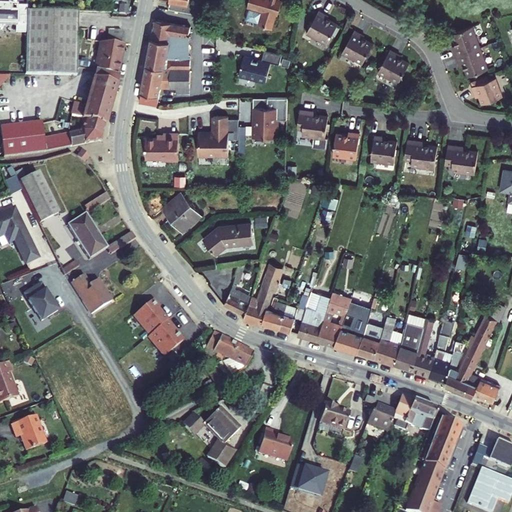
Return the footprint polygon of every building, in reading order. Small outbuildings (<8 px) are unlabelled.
[(16,33),(25,33),(26,6),(10,5),(9,0),(0,0),(0,29),(2,30),(4,24),(16,25),(16,33)] [(198,0),(167,0),(167,6),(197,11),(198,0)] [(242,0),(241,9),(236,22),(253,26),(266,29),(269,15),(272,16),(276,2),(273,1),(268,0),(242,0)] [(320,12),(313,9),(301,31),(322,43),(332,23),(319,15),(320,12)] [(76,11),(27,10),(27,26),(76,27),(76,11)] [(189,25),(154,17),(146,63),(166,67),(168,56),(170,48),(178,50),(180,40),(186,41),(189,25)] [(75,75),(76,27),(27,26),(26,74),(54,74),(63,75),(75,75)] [(452,49),(455,56),(479,47),(471,26),(450,34),(455,48),(452,49)] [(116,28),(111,27),(111,41),(123,41),(124,41),(124,28),(116,28)] [(356,32),(349,28),(337,51),(358,62),(368,42),(355,35),(356,32)] [(170,48),(168,56),(170,57),(186,57),(186,55),(186,41),(180,40),(178,50),(170,48)] [(111,41),(102,41),(96,67),(119,73),(120,67),(125,41),(124,41),(123,41),(111,41)] [(479,47),(455,56),(458,63),(461,62),(466,76),(487,68),(479,47)] [(260,48),(258,60),(241,57),(237,73),(263,79),(266,61),(275,63),(278,52),(260,48)] [(392,52),(385,48),(373,71),(394,82),(404,62),(391,55),(392,52)] [(170,57),(169,67),(208,67),(223,67),(223,53),(196,53),(196,55),(186,55),(186,57),(170,57)] [(169,67),(166,67),(146,63),(141,90),(139,100),(156,104),(160,86),(209,87),(208,67),(169,67)] [(96,67),(93,76),(117,82),(120,73),(119,73),(96,67)] [(107,123),(117,82),(93,76),(87,104),(76,101),(73,113),(84,116),(84,117),(107,123)] [(483,76),(469,81),(471,86),(485,80),(483,76)] [(471,86),(470,86),(473,94),(476,92),(480,103),(501,95),(494,77),(485,80),(471,86)] [(276,135),(276,105),(256,105),(256,121),(254,121),(254,135),(276,135)] [(301,136),(325,138),(327,116),(312,114),(313,111),(299,109),(297,129),(302,130),(301,136)] [(228,114),(213,114),(213,128),(215,129),(216,129),(216,132),(198,132),(198,154),(217,154),(217,155),(228,155),(228,114)] [(103,138),(107,123),(84,117),(81,128),(69,131),(71,144),(103,138)] [(239,126),(240,117),(232,117),(230,149),(246,150),(247,126),(239,126)] [(69,131),(44,135),(41,119),(35,120),(1,125),(3,140),(6,155),(71,144),(69,131)] [(351,130),(336,129),(333,151),(356,154),(360,128),(352,127),(351,130)] [(382,131),(374,130),(371,155),(394,158),(397,136),(382,134),(382,131)] [(163,139),(145,139),(145,160),(161,160),(161,161),(178,161),(178,134),(163,134),(163,139)] [(423,136),(408,134),(405,154),(413,155),(412,160),(435,163),(438,141),(423,139),(423,136)] [(464,140),(448,139),(446,158),(453,159),(452,165),(476,168),(478,146),(463,144),(464,140)] [(17,172),(21,180),(40,222),(59,212),(40,171),(29,176),(25,168),(17,172)] [(511,171),(504,170),(502,191),(511,192),(511,202),(511,201),(511,171)] [(105,191),(84,206),(88,212),(109,197),(105,191)] [(177,194),(162,208),(171,218),(168,220),(180,234),(198,217),(177,194)] [(27,262),(39,257),(18,206),(0,214),(0,234),(5,232),(8,240),(16,237),(27,262)] [(85,213),(67,224),(90,259),(108,248),(85,213)] [(216,229),(202,243),(215,257),(225,247),(251,242),(248,224),(216,229)] [(132,231),(108,248),(112,254),(137,237),(132,231)] [(79,259),(63,270),(66,275),(69,273),(82,265),(79,259)] [(247,261),(240,263),(235,280),(240,282),(247,261)] [(256,283),(253,291),(273,296),(274,293),(276,294),(282,274),(279,273),(280,271),(271,268),(266,282),(262,281),(261,285),(256,283)] [(87,274),(73,282),(93,314),(105,306),(92,283),(88,276),(87,274)] [(99,279),(92,283),(105,306),(114,300),(109,292),(107,293),(99,279)] [(59,309),(41,283),(24,294),(42,321),(59,309)] [(239,284),(234,283),(232,288),(227,305),(247,314),(253,293),(238,287),(239,284)] [(253,291),(253,293),(247,314),(245,320),(263,325),(269,308),(273,296),(253,291)] [(308,308),(307,313),(300,335),(326,343),(328,335),(322,333),(325,324),(329,309),(332,298),(313,292),(312,296),(308,308)] [(312,296),(306,294),(302,306),(308,308),(312,296)] [(329,309),(325,324),(322,333),(328,335),(326,343),(337,346),(343,329),(344,326),(350,305),(351,303),(352,300),(334,294),(332,298),(329,309)] [(169,320),(159,308),(160,307),(154,299),(152,301),(133,317),(150,337),(169,320)] [(289,305),(273,300),(271,309),(268,321),(282,326),(286,313),(289,305)] [(503,307),(491,301),(486,315),(496,320),(497,320),(503,307)] [(300,309),(289,305),(286,313),(282,326),(294,330),(300,309)] [(344,326),(343,329),(337,346),(360,353),(365,337),(349,331),(357,307),(350,305),(344,326)] [(271,309),(269,308),(263,325),(266,326),(268,321),(271,309)] [(472,347),(474,341),(478,342),(485,345),(485,343),(490,346),(493,339),(488,337),(496,320),(486,315),(476,337),(473,336),(469,346),(472,347)] [(437,355),(436,358),(430,378),(448,384),(453,367),(455,355),(448,353),(455,319),(445,317),(439,343),(438,348),(437,355)] [(419,351),(419,352),(413,371),(430,378),(436,358),(427,355),(435,320),(426,318),(419,351)] [(186,340),(169,320),(150,337),(147,339),(164,358),(167,357),(186,340)] [(385,338),(383,342),(378,358),(397,365),(402,346),(393,343),(397,323),(389,321),(385,338)] [(412,328),(407,326),(403,343),(408,344),(412,328)] [(218,334),(211,349),(233,359),(240,344),(222,336),(218,334)] [(383,342),(365,337),(360,353),(378,358),(383,342)] [(472,347),(465,361),(462,368),(473,373),(475,366),(485,345),(478,342),(474,341),(472,347)] [(456,350),(455,355),(453,367),(448,384),(447,388),(465,395),(473,376),(472,375),(473,373),(462,368),(465,361),(472,347),(469,346),(466,344),(464,344),(458,343),(456,350)] [(26,344),(20,347),(22,354),(29,352),(26,344)] [(256,351),(240,344),(233,359),(228,361),(236,375),(250,367),(256,351)] [(419,352),(402,346),(397,365),(413,371),(419,352)] [(208,352),(203,355),(214,366),(218,364),(224,362),(222,358),(214,358),(208,352)] [(9,362),(0,364),(0,404),(20,397),(10,373),(13,372),(9,362)] [(218,366),(211,371),(218,384),(226,380),(218,366)] [(489,382),(473,376),(465,395),(474,399),(475,396),(482,399),(489,382)] [(501,388),(489,382),(482,399),(489,402),(494,404),(501,388)] [(396,391),(390,408),(387,416),(424,431),(433,407),(396,391)] [(325,396),(319,418),(341,425),(346,409),(334,405),(336,398),(325,396)] [(383,404),(374,400),(371,408),(369,407),(365,419),(383,426),(387,416),(390,408),(382,405),(383,404)] [(221,405),(204,422),(223,441),(212,452),(222,462),(233,451),(226,444),(242,427),(221,405)] [(196,413),(176,431),(185,442),(204,422),(196,413)] [(36,415),(11,425),(13,430),(16,438),(21,436),(27,451),(47,443),(36,415)] [(458,425),(438,417),(437,419),(421,461),(402,509),(409,511),(433,511),(437,504),(428,500),(441,469),(455,432),(458,425)] [(263,424),(256,447),(286,456),(290,438),(277,434),(270,432),(270,426),(263,424)] [(511,454),(511,447),(494,439),(486,459),(506,468),(511,454)] [(511,485),(511,481),(477,467),(462,502),(487,511),(488,511),(494,498),(505,503),(511,485)] [(66,491),(63,501),(76,504),(78,494),(66,491)]
